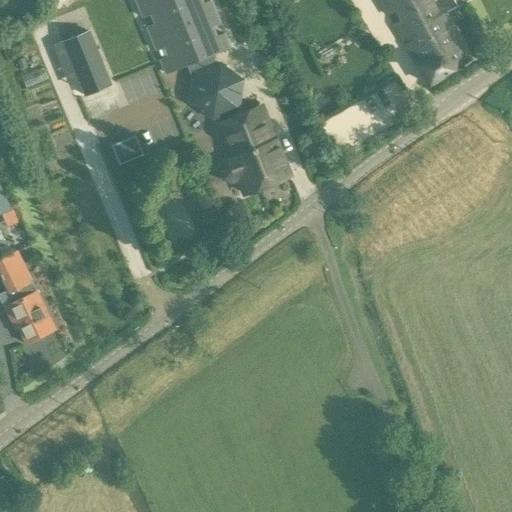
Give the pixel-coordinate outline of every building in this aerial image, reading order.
[(261,107),(236,117),(233,110),(239,108),(242,81),(219,63),(215,65),(211,55),(228,48),(223,34),(215,37),(211,28),(219,25),(209,1),(201,4),(199,0),(134,0),(142,18),(150,15),(154,24),(146,27),(156,51),(164,47),(167,56),(159,60),(165,74),(185,65),(190,63),(195,73),(193,74),(192,77),(189,102),(211,119),(224,113),(227,120),(213,126),(227,159),(222,160),(219,167),(225,182),(231,184),(238,182),(243,193),(287,176),(261,107)] [(377,0),(386,15),(395,10),(401,19),(392,25),(429,85),(469,61),(444,14),(469,0),(377,0)] [(88,32),(53,46),(61,67),(69,64),(71,63),(75,72),(79,82),(84,96),(109,85),(88,32)] [(134,136),(111,146),(119,165),(142,155),(134,136)] [(0,184),(0,214),(10,210),(0,184)] [(53,332),(17,252),(0,259),(0,277),(6,292),(0,295),(0,303),(2,308),(9,324),(12,322),(22,346),(28,343),(28,345),(36,341),(36,340),(53,332)]
